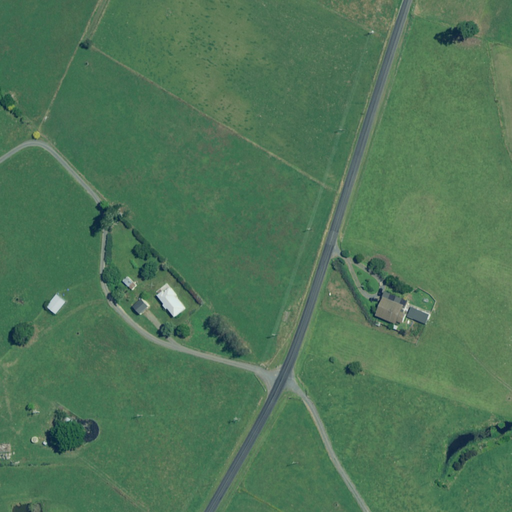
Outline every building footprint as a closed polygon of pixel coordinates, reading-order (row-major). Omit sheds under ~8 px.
[(134,282),(128,277),(124,281),(130,287),(134,282)] [(156,293),(165,304),(164,305),(168,310),(169,308),(176,317),(186,309),(176,296),(177,296),(169,285),(164,289),(163,287),(156,293)] [(67,302),(58,294),(48,306),(57,314),(67,302)] [(407,307),(385,298),(377,316),(397,324),(398,321),(403,324),(407,315),(404,314),(407,307)] [(150,305),(143,299),(135,309),(142,315),(150,305)] [(430,315),(412,308),(408,317),(427,324),(430,315)] [(70,424),(74,427),(77,424),(64,415),(53,430),(62,436),(70,424)] [(10,446),(7,446),(7,444),(0,444),(0,452),(6,453),(10,452),(10,446)]
